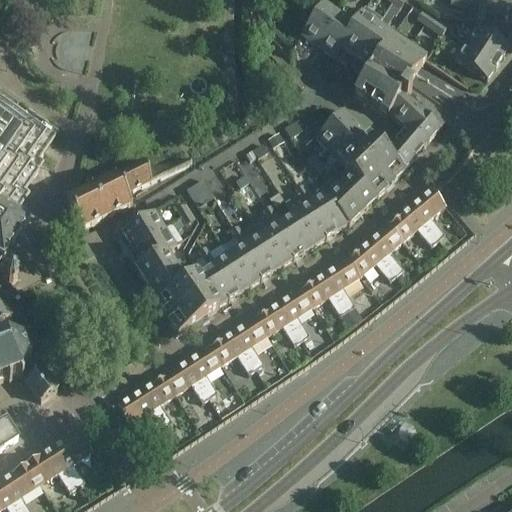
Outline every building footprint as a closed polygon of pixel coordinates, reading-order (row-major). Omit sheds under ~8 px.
[(391,8),(397,0),(395,0),(384,0),(383,2),(391,8)] [(399,14),(404,6),(397,0),(391,8),(399,14)] [(464,10),(464,0),(449,0),(449,8),(464,10)] [(511,0),(464,0),(464,10),(468,11),(478,12),(479,5),(511,9),(511,0)] [(511,9),(479,5),(478,12),(468,11),(467,24),(476,25),(511,29),(511,9)] [(317,50),(339,18),(322,6),(300,39),(317,50)] [(423,30),(428,22),(420,17),(415,24),(423,30)] [(338,52),(355,28),(353,27),(339,18),(317,50),(334,62),(340,53),(338,52)] [(354,62),(376,30),(359,18),(353,27),(355,28),(338,52),(340,53),(354,62)] [(445,33),(428,22),(423,30),(439,41),(445,33)] [(500,63),(511,44),(511,29),(476,25),(477,26),(464,46),(497,68),(501,63),(500,63)] [(370,73),(391,40),(376,30),(354,62),(370,73)] [(404,94),(409,87),(416,76),(425,62),(391,40),(370,73),(352,99),(386,121),(388,119),(397,105),(402,108),(405,105),(409,98),(404,94)] [(494,73),(497,68),(464,46),(452,62),(486,84),(493,73),(494,73)] [(0,267),(26,254),(33,230),(14,217),(27,198),(23,195),(42,167),(38,164),(57,137),(0,96),(0,267)] [(445,126),(424,107),(417,115),(405,105),(402,108),(397,105),(388,119),(405,134),(403,137),(421,153),(445,126)] [(328,156),(356,128),(342,114),(314,142),(328,156)] [(341,169),(369,142),(356,128),(328,156),(341,169)] [(403,175),(421,153),(403,137),(385,157),(403,175)] [(375,204),(404,176),(403,175),(385,157),(369,141),(369,142),(341,169),(341,170),(349,178),(375,204)] [(256,189),(278,172),(268,159),(245,176),(256,189)] [(311,172),(318,165),(313,159),(306,166),(311,172)] [(82,234),(132,210),(126,200),(152,187),(145,165),(114,178),(66,203),(82,234)] [(319,180),(326,173),(318,165),(311,172),(319,180)] [(375,204),(349,178),(340,188),(336,184),(333,186),(362,216),(375,204)] [(362,216),(333,186),(330,189),(334,194),(324,203),(347,231),(362,216)] [(308,197),(303,189),(294,195),(298,200),(299,202),(308,197)] [(225,201),(228,199),(223,193),(198,212),(210,229),(233,212),(225,201)] [(429,224),(443,212),(430,196),(408,214),(436,247),(443,240),(429,224)] [(312,205),(308,197),(299,202),(304,210),(308,207),(312,205)] [(330,242),(308,207),(304,210),(299,202),(298,200),(285,208),(291,218),(292,218),(314,252),(330,242)] [(347,231),(324,203),(320,200),(312,205),(308,207),(330,242),(347,231)] [(189,217),(184,208),(175,214),(180,222),(189,217)] [(267,223),(275,218),(270,210),(262,215),(266,222),(267,223)] [(436,247),(408,214),(387,231),(401,247),(414,236),(428,253),(436,247)] [(154,215),(152,216),(120,236),(131,253),(165,232),(154,215)] [(194,225),(189,217),(180,222),(186,230),(194,225)] [(280,225),(275,218),(267,223),(272,231),(276,228),(280,225)] [(292,218),(291,218),(280,225),(276,228),(298,262),(314,252),(292,218)] [(298,262),(276,228),(272,231),(267,223),(266,222),(254,229),(282,273),(298,262)] [(282,273),(254,229),(242,237),(243,238),(248,246),(244,249),(265,283),(282,273)] [(243,238),(242,237),(238,231),(230,236),(235,244),(243,238)] [(388,258),(401,247),(387,231),(367,249),(395,281),(402,275),(388,258)] [(165,232),(131,253),(141,268),(141,269),(165,254),(165,255),(175,249),(165,232)] [(248,246),(243,238),(235,244),(239,251),(244,249),(248,246)] [(244,249),(239,251),(227,259),(249,293),(265,283),(244,249)] [(395,281),(367,249),(347,266),(359,283),(373,271),(387,288),(395,281)] [(202,264),(210,259),(205,251),(197,256),(202,264)] [(144,289),(175,270),(180,267),(177,263),(172,266),(165,255),(165,254),(141,269),(141,268),(134,273),(144,289)] [(215,267),(210,259),(202,264),(207,272),(211,269),(215,267)] [(249,293),(227,259),(215,267),(211,269),(233,304),(249,293)] [(359,283),(347,266),(323,281),(346,317),(354,312),(343,293),(359,283)] [(211,269),(207,272),(196,279),(218,313),(233,304),(211,269)] [(185,286),(175,270),(144,289),(154,305),(185,286)] [(18,285),(18,279),(15,276),(9,275),(6,279),(5,281),(5,284),(8,288),(10,288),(14,288),(18,285)] [(185,286),(154,305),(176,340),(218,313),(196,279),(195,279),(185,286)] [(312,313),(326,303),(338,322),(346,317),(323,281),(300,295),(312,313)] [(312,313),(300,295),(277,310),(301,346),(309,341),(297,322),(312,313)] [(301,346),(277,310),(255,324),(266,342),(281,332),(292,351),(301,346)] [(0,333),(10,327),(0,314),(0,333)] [(200,324),(190,331),(193,335),(203,329),(202,328),(200,324)] [(250,352),(266,342),(255,324),(231,339),(254,375),(262,370),(250,352)] [(254,375),(231,339),(209,353),(220,371),(234,362),(246,381),(254,375)] [(35,377),(27,366),(29,364),(22,347),(6,340),(0,342),(0,386),(19,380),(21,382),(22,381),(25,385),(24,385),(40,407),(57,395),(41,373),(35,377)] [(206,380),(220,371),(209,353),(186,368),(209,404),(210,404),(217,399),(206,380)] [(209,404),(186,368),(163,382),(175,400),(189,391),(201,409),(209,404)] [(175,400),(163,382),(141,397),(164,433),(172,428),(160,409),(175,400)] [(164,433),(141,397),(118,411),(129,429),(144,419),(156,438),(164,433)] [(0,454),(17,444),(5,425),(0,427),(0,454)] [(71,466),(89,455),(78,437),(52,454),(75,490),(83,485),(71,466)] [(75,490),(52,454),(26,471),(37,488),(55,477),(67,495),(75,490)] [(27,511),(19,500),(37,488),(26,471),(0,487),(16,511),(27,511)] [(16,511),(0,487),(0,511),(4,510),(5,511),(16,511)]
